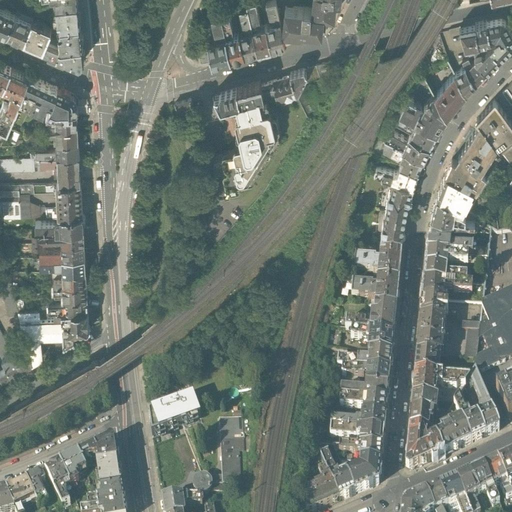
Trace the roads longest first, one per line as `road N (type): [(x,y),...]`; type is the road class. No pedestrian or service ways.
road 1 (residential): [(511,64),(456,128),(426,191),(392,485)]
road 2 (primary): [(104,90),(108,226),(118,264)]
road 3 (tertiary): [(511,6),(343,46)]
road 4 (primary): [(118,264),(123,197),(149,95)]
road 5 (residential): [(133,419),(0,473)]
road 6 (residential): [(123,340),(0,405)]
road 7 (residential): [(392,485),(511,432)]
road 8 (tertiary): [(343,46),(217,78)]
